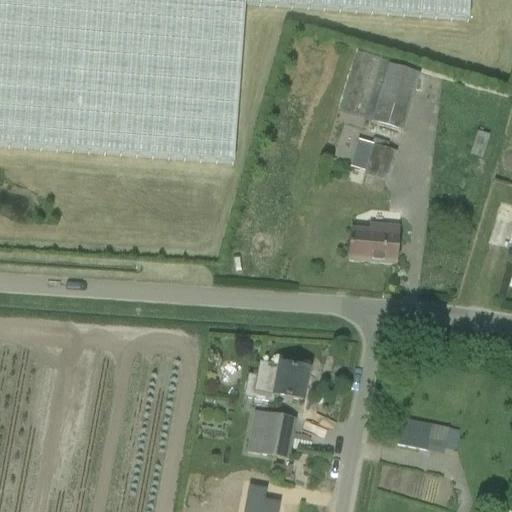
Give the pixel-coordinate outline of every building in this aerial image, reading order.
[(0,0),(0,149),(232,166),(244,7),(467,23),(468,0),(0,0)] [(420,77),(388,68),(370,125),(404,135),(420,77)] [(476,133),(476,135),(469,157),(482,160),(489,137),(476,133)] [(397,155),(372,148),(363,178),(387,185),(397,155)] [(348,262),(395,266),(398,229),(369,226),(369,233),(350,231),(348,262)] [(278,368),(260,365),(259,364),(256,378),(248,377),(243,399),(272,405),(273,398),(301,403),(307,372),(279,367),(278,368)] [(246,454),(286,462),(294,422),(266,417),(264,428),(251,426),(246,454)] [(425,453),(427,443),(430,427),(401,422),(396,447),(425,453)] [(272,480),(280,481),(283,467),(274,466),(272,480)] [(253,489),(248,511),(280,511),(282,504),(267,502),(269,491),(253,489)]
